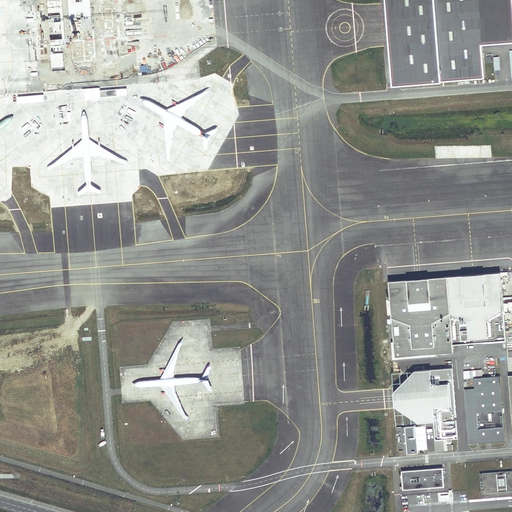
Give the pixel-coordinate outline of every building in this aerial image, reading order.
[(87,27),(84,0),(69,0),(72,28),(87,27)] [(511,0),(387,0),(394,78),(485,73),(481,41),(511,38),(511,0)] [(506,341),(501,272),(447,276),(453,345),(506,341)] [(395,357),(453,352),(453,345),(447,276),(389,281),(395,357)] [(469,443),(505,441),(501,375),(465,378),(469,443)] [(415,411),(413,385),(398,386),(400,412),(415,411)] [(403,426),(401,413),(399,413),(396,414),(399,450),(404,450),(405,454),(419,453),(417,425),(403,426)] [(443,468),(402,471),(403,490),(445,487),(443,468)] [(511,490),(510,471),(505,471),(506,474),(497,475),(497,472),(482,473),(484,492),(498,491),(498,489),(507,488),(507,491),(511,490)]
